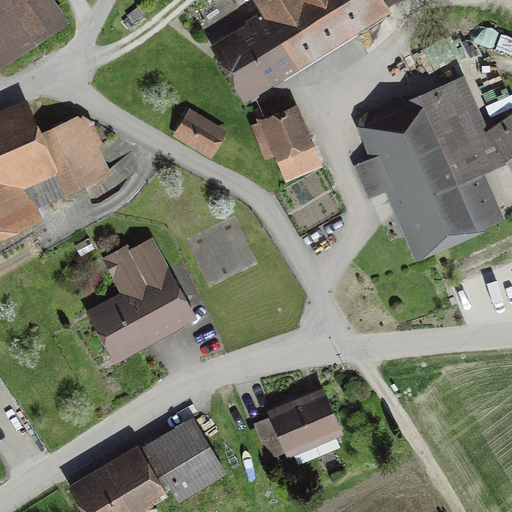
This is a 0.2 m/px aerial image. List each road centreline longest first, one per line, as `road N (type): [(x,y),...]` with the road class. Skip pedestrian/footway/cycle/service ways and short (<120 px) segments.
road 1 (residential): [(345,346),(267,208),(55,77)]
road 2 (unclassified): [(345,346),(252,364),(179,396),(0,505)]
road 3 (track): [(345,346),(450,511)]
road 4 (unclassified): [(511,337),(345,346)]
